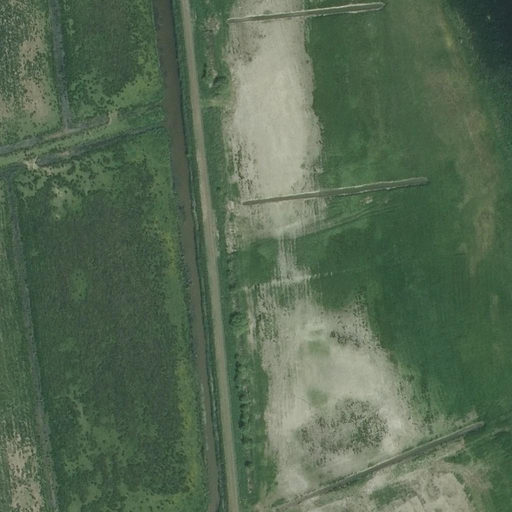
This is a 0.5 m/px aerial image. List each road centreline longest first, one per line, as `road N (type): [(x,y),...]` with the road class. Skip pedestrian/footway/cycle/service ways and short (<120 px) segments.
road 1 (track): [(237,511),(180,0)]
road 2 (track): [(0,161),(157,114)]
